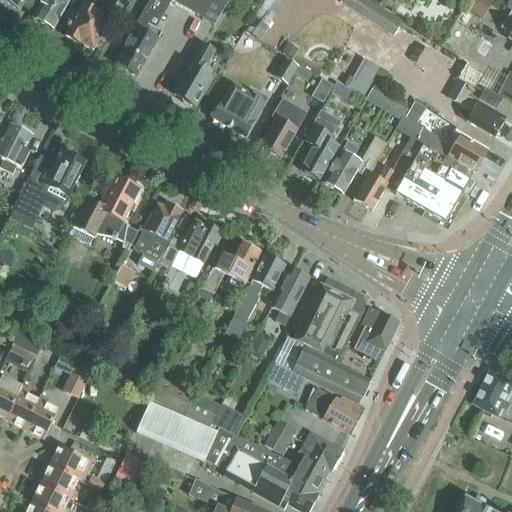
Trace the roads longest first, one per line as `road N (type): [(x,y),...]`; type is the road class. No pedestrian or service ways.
road 1 (tertiary): [(470,307),(0,69)]
road 2 (primary): [(358,511),(470,307)]
